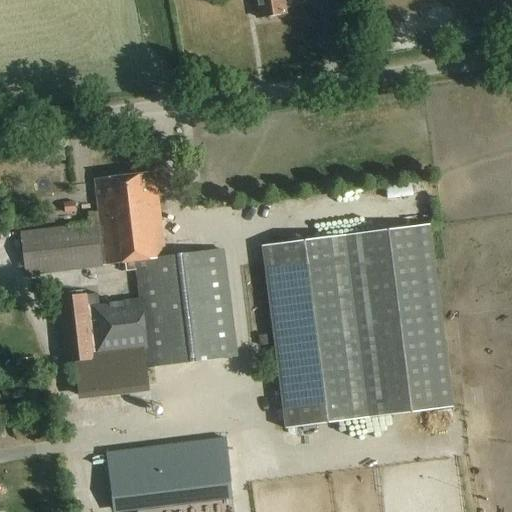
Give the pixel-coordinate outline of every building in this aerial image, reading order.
[(254,0),(258,22),(285,18),(282,0),(254,0)] [(89,212),(90,224),(90,226),(20,234),(26,276),(125,264),(126,273),(137,272),(140,301),(109,305),(109,307),(99,308),(99,306),(61,311),(67,363),(68,363),(69,371),(76,370),(78,395),(149,387),(147,365),(145,352),(147,352),(149,365),(236,355),(223,250),(166,257),(155,173),(96,180),(99,211),(89,212)] [(262,247),(285,430),(453,408),(429,226),(262,247)] [(2,390),(4,401),(23,398),(21,387),(2,390)] [(36,418),(38,430),(57,427),(55,415),(36,418)] [(225,439),(106,454),(112,499),(156,494),(157,502),(188,498),(186,490),(231,484),(225,439)]
